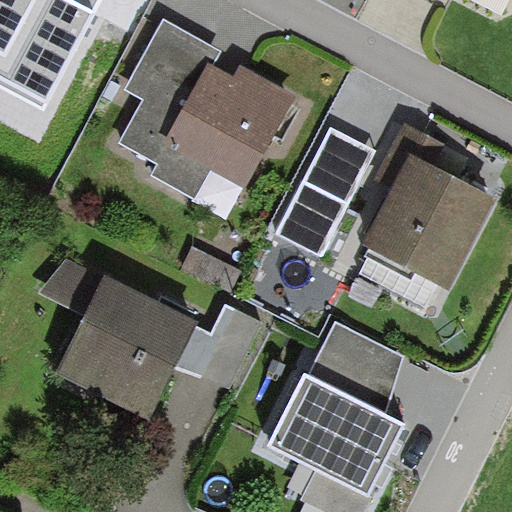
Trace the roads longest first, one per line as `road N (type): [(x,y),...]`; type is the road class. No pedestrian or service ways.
road 1 (residential): [(511,131),(263,0)]
road 2 (residential): [(425,511),(511,343)]
